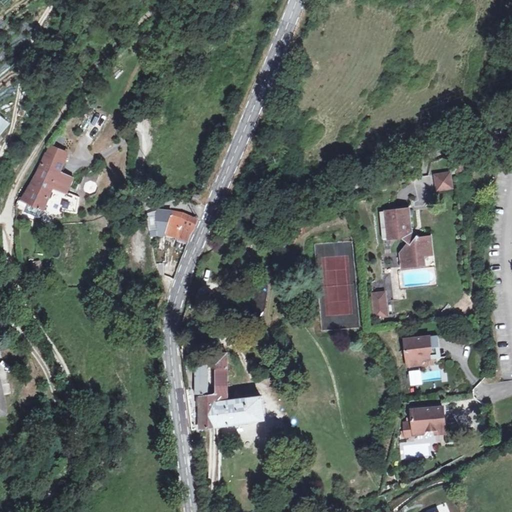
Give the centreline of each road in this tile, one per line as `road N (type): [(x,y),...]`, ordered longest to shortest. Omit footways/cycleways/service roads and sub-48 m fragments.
road 1 (track): [(42,511),(74,443),(77,409),(65,370),(10,276),(10,197),(95,65),(164,0)]
road 2 (track): [(187,266),(245,221),(360,184),(474,127),(511,61)]
road 3 (secondary): [(190,511),(170,335),(180,284),(209,213)]
road 4 (secondary): [(209,213),(297,0)]
road 5 (residential): [(140,133),(142,195),(209,213)]
